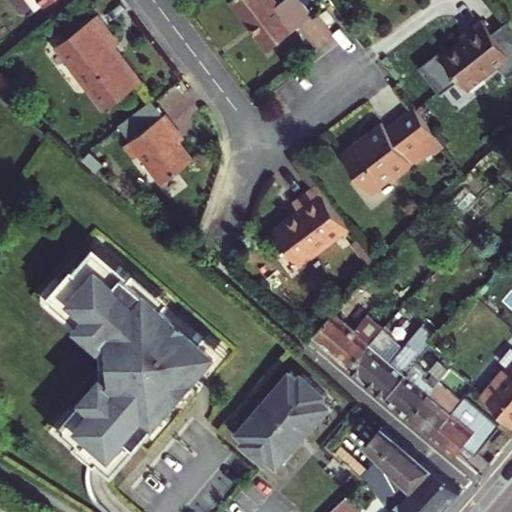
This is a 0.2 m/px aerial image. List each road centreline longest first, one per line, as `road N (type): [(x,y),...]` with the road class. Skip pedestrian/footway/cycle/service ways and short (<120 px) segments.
road 1 (residential): [(152,0),(233,109),(246,143)]
road 2 (residential): [(246,143),(280,131),(366,71)]
